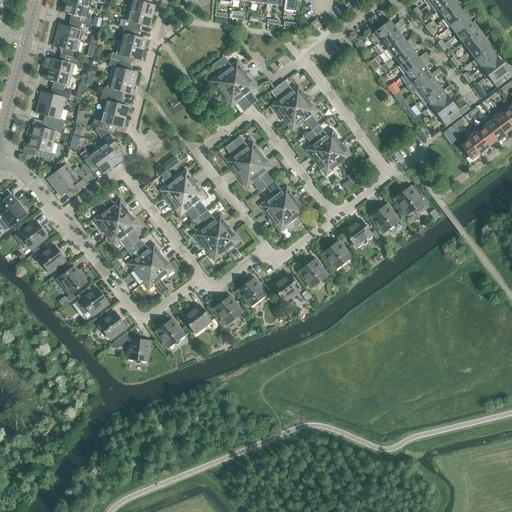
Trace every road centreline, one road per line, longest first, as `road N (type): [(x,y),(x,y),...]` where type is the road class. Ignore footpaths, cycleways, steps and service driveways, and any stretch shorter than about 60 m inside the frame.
road 1 (residential): [(271,255),(195,152),(225,130),(254,113),(333,216)]
road 2 (residential): [(201,276),(142,321),(59,220)]
road 3 (residential): [(124,173),(143,157),(132,131),(152,53),(168,25)]
road 4 (tertiary): [(0,142),(37,0)]
road 5 (residential): [(387,174),(304,60)]
road 6 (residential): [(472,108),(395,0)]
road 7 (residential): [(201,276),(124,173)]
